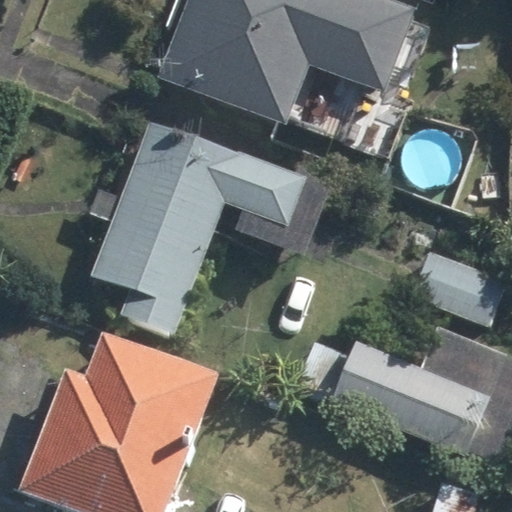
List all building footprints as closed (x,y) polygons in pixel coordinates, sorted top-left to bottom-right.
[(409,29),(338,0),(185,0),(149,91),(275,143),(300,82),(374,112),(409,29)] [(295,197),(141,138),(81,292),(121,308),(111,334),(164,354),(215,225),(275,248),(295,197)] [(502,290),(421,261),(404,308),(484,337),(502,290)] [(413,383),(349,356),(344,366),(310,352),(293,393),(327,408),(322,417),(456,473),(458,467),(495,483),(511,444),(511,376),(430,342),(413,383)] [(160,511),(205,397),(91,352),(76,391),(57,383),(7,511),(160,511)] [(475,511),(478,504),(423,493),(418,511),(475,511)]
